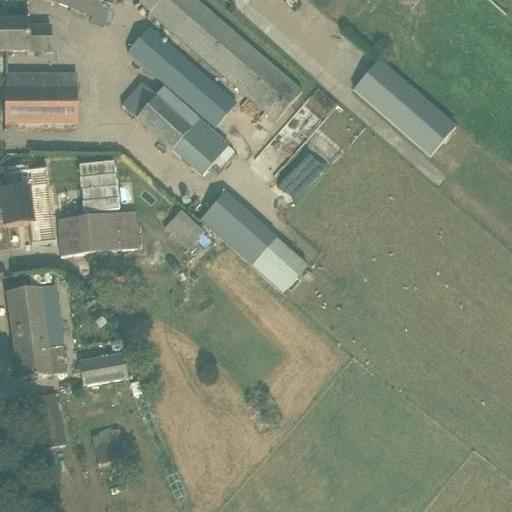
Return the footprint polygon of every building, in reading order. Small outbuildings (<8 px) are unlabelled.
[(43,0),(91,18),(89,24),(102,30),(113,0),(43,0)] [(302,93),(285,78),(193,0),(141,0),(138,5),(259,108),(275,124),(302,93)] [(0,53),(52,54),(52,29),(26,30),(26,24),(0,24),(0,53)] [(151,28),(128,55),(215,131),(239,104),(151,28)] [(455,129),(379,63),(354,92),(429,159),(455,129)] [(4,126),(75,122),(74,76),(6,77),(6,91),(4,91),(4,126)] [(122,107),(137,120),(136,121),(201,179),(229,147),(165,90),(157,98),(141,85),(122,107)] [(289,178),(302,192),(321,175),(308,160),(289,178)] [(113,164),(79,168),(84,216),(118,212),(113,164)] [(47,224),(45,210),(55,209),(52,189),(0,193),(0,196),(4,229),(47,224)] [(282,296),(308,267),(226,192),(200,221),(282,296)] [(181,212),(165,230),(189,252),(205,235),(181,212)] [(60,260),(139,251),(135,215),(56,224),(60,260)] [(65,375),(62,350),(48,352),(44,325),(58,323),(54,288),(6,295),(18,382),(65,375)] [(123,350),(122,342),(111,344),(113,352),(123,350)] [(123,355),(79,364),(84,389),(128,381),(123,355)] [(67,446),(55,397),(30,403),(41,452),(67,446)] [(119,444),(95,451),(100,468),(124,461),(119,444)]
